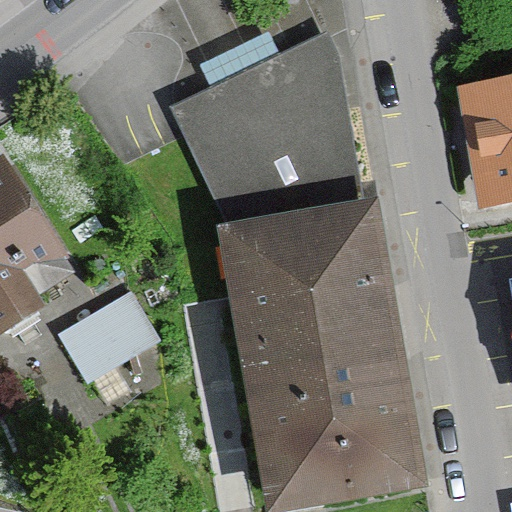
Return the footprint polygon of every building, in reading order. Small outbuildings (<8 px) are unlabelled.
[(264,28),(208,58),(217,73),(272,43),(264,28)] [(230,232),(279,503),(426,477),(377,205),(324,40),(174,115),(230,232)] [(511,90),(477,97),(495,197),(511,193),(511,90)] [(0,317),(84,263),(0,134),(0,317)] [(156,340),(131,297),(61,338),(86,381),(156,340)]
